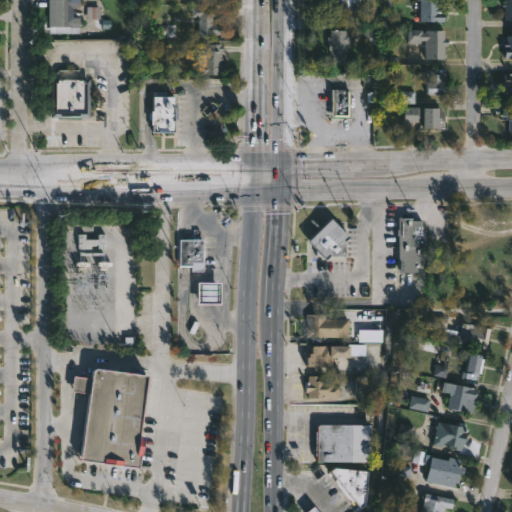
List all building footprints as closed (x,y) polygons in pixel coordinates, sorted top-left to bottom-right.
[(81,0),(81,28),(80,28),(80,34),(50,33),(51,27),(49,27),(49,0),(81,0)] [(361,0),(361,18),(351,18),(349,15),(349,18),(330,17),(330,0),(361,0)] [(438,0),(438,5),(442,5),(442,11),(438,11),(438,14),(444,14),(444,22),(420,21),(421,0),(438,0)] [(511,0),(511,19),(503,19),(503,0),(511,0)] [(215,7),(215,9),(221,9),(221,17),(214,17),(214,24),(223,24),(223,35),(209,35),(209,38),(198,38),(199,18),(193,18),(193,8),(215,7)] [(423,32),(425,32),(425,29),(444,30),(444,38),(448,38),(448,46),(445,46),(444,60),(424,59),(424,40),(419,41),(419,43),(410,43),(410,29),(423,29),(423,32)] [(350,30),(349,33),(353,33),(353,44),(363,44),(363,65),(334,65),(334,60),(331,60),(331,41),(328,40),(328,36),(332,36),(331,30),(350,30)] [(224,51),(222,77),(197,75),(198,66),(191,66),(191,64),(185,63),(186,53),(207,53),(207,44),(224,45),(224,51)] [(439,70),(439,81),(441,81),(441,84),(444,84),(443,95),(430,95),(430,85),(426,85),(427,70),(439,70)] [(92,119),(52,118),(52,79),(92,79),(92,119)] [(350,119),(331,118),(331,89),(350,90),(350,119)] [(167,92),(167,98),(177,98),(177,133),(155,133),(155,126),(153,126),(153,112),(156,112),(156,92),(167,92)] [(442,106),(441,126),(426,126),(426,121),(406,121),(406,106),(442,106)] [(404,215),(404,217),(414,217),(414,219),(424,219),(424,272),(401,272),(400,235),(399,235),(399,228),(401,228),(400,215),(404,215)] [(333,255),(330,258),(312,240),(335,217),(353,235),(349,240),(348,255),(333,255)] [(198,229),(198,238),(203,238),(202,262),(197,262),(197,266),(194,266),(194,262),(191,262),(191,266),(179,266),(179,238),(191,239),(191,228),(198,229)] [(98,250),(98,240),(79,240),(79,250),(98,250)] [(217,304),(194,303),(194,281),(217,281),(217,304)] [(327,314),(327,318),(350,319),(350,336),(305,336),(306,313),(327,314)] [(492,328),(490,337),(492,337),(491,341),(489,341),(488,349),(442,340),(445,327),(462,331),(464,322),(492,328)] [(357,343),(360,344),(360,355),(334,356),(334,366),(310,366),(310,356),(312,356),(312,352),(315,352),(315,345),(345,346),(344,349),(349,349),(349,343),(357,343)] [(480,355),(480,357),(485,359),(482,374),(479,373),(478,379),(461,375),(462,370),(465,371),(469,355),(476,356),(476,354),(480,355)] [(96,367),(134,372),(134,368),(144,369),(143,373),(149,374),(139,435),(144,436),(140,465),(80,457),(89,393),(69,390),(71,375),(91,378),(92,369),(96,367)] [(321,375),(321,380),(336,380),(336,384),(341,384),(340,398),(306,396),(306,393),(308,393),(306,392),(306,381),(309,381),(309,379),(307,379),(307,376),(310,376),(310,375),(321,375)] [(477,397),(476,401),(470,400),(469,411),(448,407),(452,383),(478,388),(477,397)] [(428,412),(431,401),(412,398),(410,408),(428,412)] [(467,435),(463,451),(448,447),(449,445),(445,444),(444,446),(434,444),(440,421),(468,428),(467,435)] [(321,460),(321,423),(374,424),(373,461),(321,460)] [(435,456),(450,460),(451,456),(463,459),(461,464),(467,465),(461,482),(457,482),(456,488),(427,481),(431,464),(426,463),(428,453),(435,455),(435,456)] [(331,466),(368,469),(365,506),(362,508),(337,482),(337,479),(328,469),(331,466)] [(408,488),(406,498),(397,496),(396,498),(380,494),(384,479),(398,483),(397,485),(408,488)] [(356,511),(356,482),(337,482),(337,504),(299,503),(298,511),(356,511)] [(456,499),(454,508),(446,506),(444,511),(422,511),(427,492),(456,499)]
